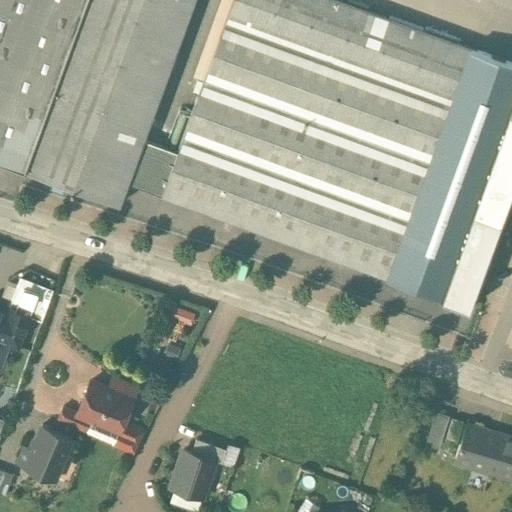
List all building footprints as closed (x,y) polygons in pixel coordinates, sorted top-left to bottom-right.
[(0,0),(0,160),(25,169),(26,169),(87,0),(0,0)] [(87,0),(26,169),(25,169),(25,170),(119,204),(128,182),(161,194),(177,153),(143,141),(193,0),(87,0)] [(511,188),(511,63),(334,0),(232,0),(177,153),(161,194),(469,307),(511,188)] [(486,26),(413,0),(341,0),(478,49),(486,26)] [(20,278),(9,308),(8,313),(0,309),(0,340),(7,343),(18,347),(29,316),(42,321),(52,291),(20,278)] [(172,305),(170,317),(191,321),(193,309),(172,305)] [(132,398),(91,380),(77,412),(77,413),(93,420),(88,431),(87,431),(114,443),(123,420),(132,398)] [(434,415),(447,419),(455,399),(441,395),(434,415)] [(77,412),(63,406),(58,418),(87,431),(88,431),(93,420),(77,413),(77,412)] [(463,421),(452,417),(445,439),(457,443),(463,421)] [(145,430),(123,420),(114,443),(135,452),(145,430)] [(511,435),(467,422),(454,463),(511,480),(511,435)] [(73,438),(42,425),(32,449),(24,446),(17,464),(55,480),(73,438)] [(196,438),(192,452),(184,449),(171,487),(202,497),(214,460),(222,462),(226,449),(196,438)] [(239,447),(228,443),(226,449),(222,462),(233,466),(239,447)] [(13,473),(0,468),(0,492),(6,495),(13,473)]
